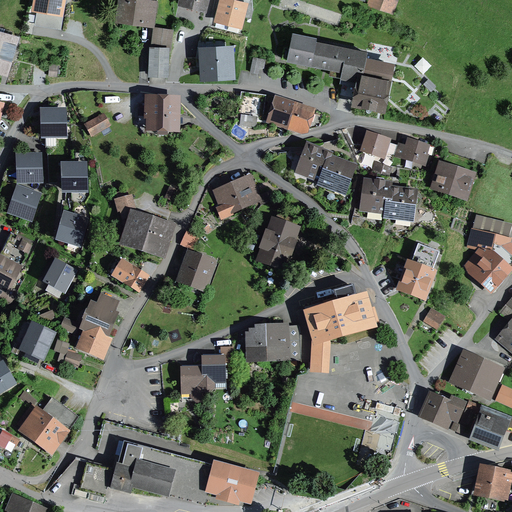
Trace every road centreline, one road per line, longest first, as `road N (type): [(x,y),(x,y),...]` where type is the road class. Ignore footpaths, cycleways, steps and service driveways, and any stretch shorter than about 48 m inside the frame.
road 1 (residential): [(109,369),(154,361),(313,288),(368,276)]
road 2 (residential): [(109,369),(205,181),(241,154)]
road 3 (residential): [(0,161),(45,91),(178,90)]
road 4 (residential): [(178,90),(272,92),(357,119)]
road 5 (residential): [(241,154),(337,227),(368,276)]
road 6 (residential): [(13,481),(42,478),(68,456),(109,369)]
road 7 (residential): [(511,279),(420,387)]
road 8 (residential): [(368,276),(420,387)]
road 9 (residential): [(241,154),(357,119)]
